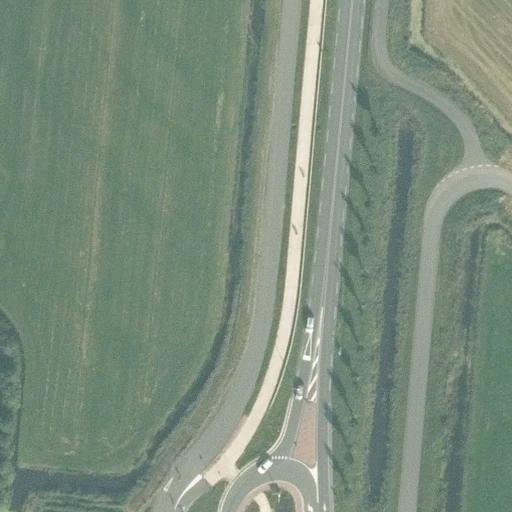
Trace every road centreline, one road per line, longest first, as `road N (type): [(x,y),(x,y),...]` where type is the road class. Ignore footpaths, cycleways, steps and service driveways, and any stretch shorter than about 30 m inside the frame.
road 1 (unclassified): [(161,511),(177,478),(224,422),(248,372),(264,299),(291,0)]
road 2 (unclassified): [(406,511),(432,216),(445,192),(476,177)]
road 3 (primary): [(322,306),(351,0)]
road 4 (unclassified): [(476,177),(463,125),(384,69),(377,47),(381,0)]
road 5 (primary): [(323,511),(322,306)]
road 6 (primary): [(322,306),(311,318),(291,429),(270,469)]
